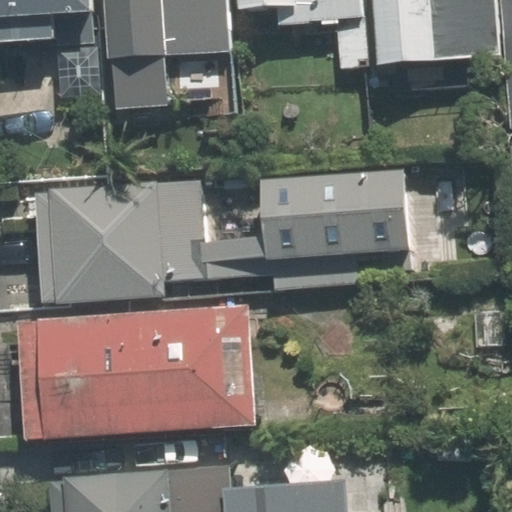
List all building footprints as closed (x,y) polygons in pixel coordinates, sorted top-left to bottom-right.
[(116,0),(0,0),(0,26),(117,20),(116,0)] [(240,0),(123,0),(131,117),(248,110),(240,0)] [(379,63),(375,0),(250,0),(251,10),(291,8),(292,23),(349,20),(351,64),(379,63)] [(511,0),(388,0),(394,67),(511,56),(511,0)] [(50,182),(52,297),(185,295),(185,277),(287,275),(288,289),(429,286),(427,167),(269,169),(270,241),(220,242),(219,179),(50,182)] [(258,303),(34,317),(41,435),(265,421),(258,303)] [(58,478),(59,511),(368,511),(365,458),(58,478)]
